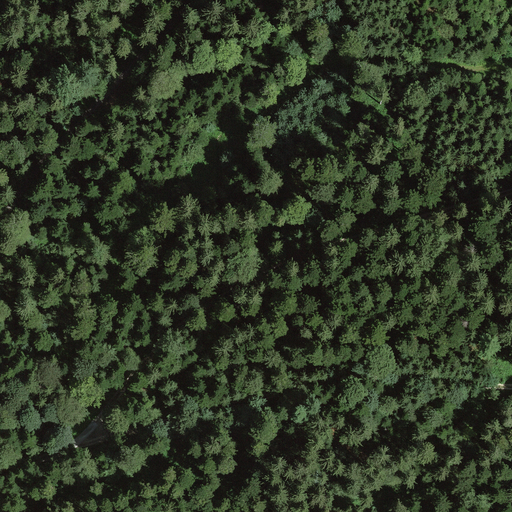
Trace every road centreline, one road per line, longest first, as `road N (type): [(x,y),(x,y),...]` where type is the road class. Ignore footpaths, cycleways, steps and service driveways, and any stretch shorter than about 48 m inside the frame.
road 1 (track): [(511,191),(267,270),(184,327),(80,441),(0,440)]
road 2 (track): [(80,441),(304,389),(511,386)]
road 3 (track): [(0,218),(71,126),(191,0)]
